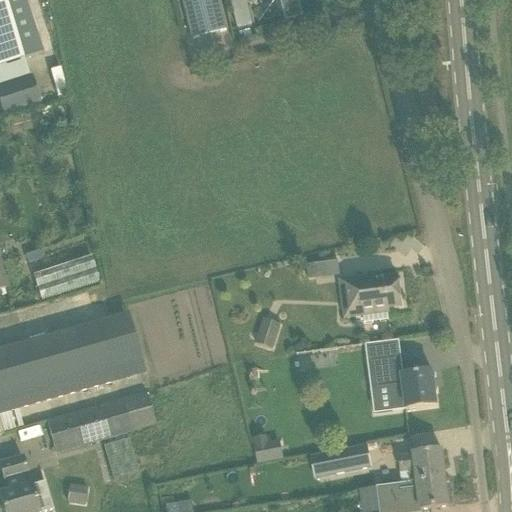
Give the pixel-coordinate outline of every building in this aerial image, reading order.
[(0,0),(0,67),(42,53),(24,0),(0,0)] [(219,0),(183,0),(193,41),(227,30),(219,0)] [(299,0),(279,0),(285,23),(304,19),(299,0)] [(250,14),(235,17),(238,28),(252,24),(250,14)] [(30,79),(0,88),(0,102),(4,114),(38,102),(30,79)] [(320,279),(318,264),(306,266),(308,281),(320,279)] [(363,317),(364,324),(388,321),(387,310),(402,308),(398,278),(372,282),(371,278),(341,282),(346,319),(363,317)] [(0,415),(114,383),(97,324),(0,351),(0,436),(3,435),(0,424),(0,415)] [(273,351),(277,339),(259,333),(255,345),(273,351)] [(406,411),(437,407),(437,406),(433,377),(432,374),(433,374),(433,373),(398,377),(396,359),(374,362),(377,389),(390,388),(393,413),(406,411)] [(55,454),(156,425),(146,394),(123,401),(46,423),(55,454)] [(280,441),(254,447),(257,465),(283,460),(280,441)] [(371,469),(367,447),(326,455),(330,477),(371,469)] [(410,473),(412,484),(446,480),(442,452),(414,455),(414,456),(400,458),(402,474),(410,473)] [(0,495),(0,500),(3,511),(37,511),(22,459),(0,465),(0,468),(4,481),(6,481),(9,493),(0,495)] [(421,511),(449,508),(446,480),(412,484),(413,496),(405,497),(406,511),(411,511),(421,511)] [(70,485),(67,504),(84,507),(87,488),(70,485)] [(193,511),(192,503),(181,504),(181,511),(193,511)]
